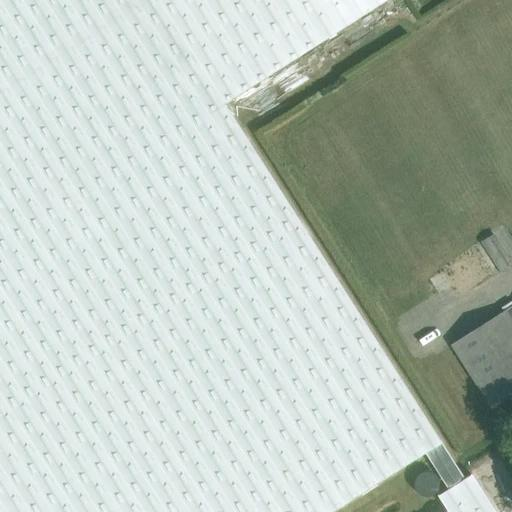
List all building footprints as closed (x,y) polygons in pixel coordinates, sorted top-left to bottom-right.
[(0,0),(0,511),(338,511),(426,456),(439,478),(456,467),(455,466),(453,462),(368,329),(225,105),(388,0),(0,0)] [(457,299),(489,279),(511,264),(511,262),(494,234),(470,250),(472,253),(440,272),(449,286),(457,299)] [(511,396),(511,306),(450,345),(491,410),(511,396)] [(420,353),(434,339),(417,321),(402,335),(420,353)] [(494,511),(471,476),(464,480),(460,474),(456,467),(439,478),(448,492),(438,499),(445,511),(494,511)]
